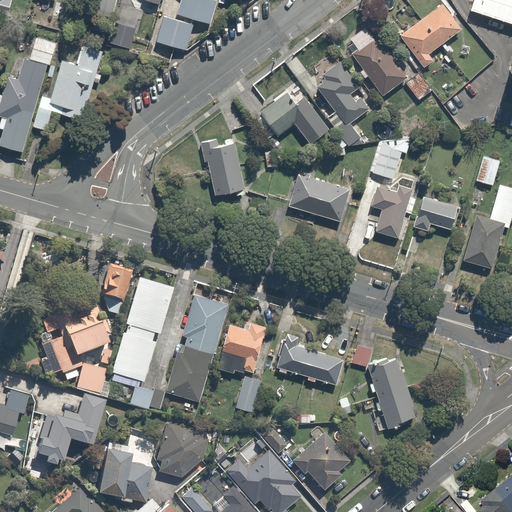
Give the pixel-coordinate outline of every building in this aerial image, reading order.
[(9,0),(0,0),(0,14),(4,16),(9,0)] [(116,0),(99,0),(96,12),(112,17),(116,0)] [(212,0),(181,0),(177,15),(210,24),(216,1),(212,0)] [(511,0),(473,0),(471,10),(511,24),(511,0)] [(442,4),(399,36),(424,68),(433,61),(428,55),(461,29),(442,4)] [(163,17),(156,42),(186,50),(193,25),(163,17)] [(136,29),(116,23),(110,43),(130,49),(136,29)] [(353,54),(382,96),(407,78),(384,46),(383,46),(380,42),(378,44),(367,27),(351,38),(359,50),(353,54)] [(19,79),(9,76),(3,95),(0,94),(0,103),(0,104),(0,116),(2,117),(0,124),(0,128),(4,130),(0,142),(0,144),(23,152),(48,65),(51,65),(56,43),(36,38),(30,59),(24,58),(19,79)] [(103,51),(84,45),(78,64),(62,59),(51,99),(42,96),(33,127),(48,132),(53,112),(83,121),(94,81),(99,82),(101,75),(97,74),(103,51)] [(325,81),(318,87),(347,126),(370,109),(361,97),(355,101),(350,94),(359,88),(339,62),(321,75),(325,81)] [(432,91),(419,74),(406,83),(419,101),(432,91)] [(329,130),(304,96),(297,102),(288,91),(260,112),(278,136),(294,123),(310,144),(329,130)] [(219,138),(202,141),(206,162),(209,162),(216,195),(246,188),(236,142),(234,143),(233,138),(225,139),(226,144),(220,145),(219,138)] [(411,139),(379,142),(370,172),(394,179),(402,153),(406,154),(411,139)] [(500,161),(483,157),(476,181),(493,185),(500,161)] [(350,189),(297,174),(287,207),(340,223),(350,189)] [(511,188),(499,184),(488,219),(476,215),(463,260),(493,269),(505,227),(509,228),(511,216),(511,188)] [(397,192),(377,187),(371,206),(382,209),(375,231),(399,238),(406,213),(411,214),(415,199),(410,197),(412,189),(399,186),(397,192)] [(458,207),(424,196),(414,227),(428,231),(430,224),(451,231),(458,207)] [(133,273),(110,267),(103,297),(126,303),(133,273)] [(176,290),(141,279),(113,374),(148,385),(176,290)] [(232,303),(198,293),(186,339),(190,340),(186,353),(183,352),(172,392),(205,401),(232,303)] [(105,323),(54,343),(63,367),(115,347),(105,323)] [(268,333),(234,325),(228,354),(242,358),(240,369),(259,374),(268,333)] [(306,338),(289,334),(279,370),(343,388),(350,364),(303,351),(306,338)] [(373,351),(357,347),(353,363),(368,367),(373,351)] [(401,358),(371,368),(391,427),(421,417),(401,358)] [(107,371),(87,365),(79,390),(99,397),(107,371)] [(265,383),(245,378),(236,409),(256,414),(265,383)] [(167,397),(134,387),(129,403),(162,413),(167,397)] [(35,450),(32,459),(55,466),(57,461),(62,462),(68,440),(85,445),(86,444),(92,446),(106,401),(83,394),(77,415),(64,410),(62,418),(53,416),(52,417),(46,415),(39,438),(41,439),(37,450),(35,450)] [(0,433),(11,437),(18,413),(6,410),(6,407),(0,404),(0,433)] [(200,430),(160,421),(151,460),(160,462),(157,474),(177,478),(178,472),(188,474),(191,463),(207,467),(212,443),(198,440),(200,430)] [(272,426),(263,434),(278,453),(287,445),(272,426)] [(327,433),(291,460),(306,480),(310,476),(323,494),(344,479),(340,473),(350,465),(327,433)] [(111,437),(102,497),(130,501),(131,499),(148,501),(153,468),(137,466),(138,458),(131,457),(133,440),(111,437)] [(14,450),(6,457),(14,466),(23,458),(14,450)] [(238,460),(225,472),(253,505),(258,501),(267,511),(270,509),(271,511),(270,511),(266,511),(263,508),(258,511),(285,511),(284,511),(299,498),(290,486),(295,482),(268,450),(246,470),(238,460)] [(482,507),(475,511),(511,511),(511,471),(476,499),(482,507)] [(103,511),(78,484),(46,511),(103,511)] [(255,511),(232,486),(211,507),(216,511),(255,511)] [(211,511),(194,493),(181,504),(188,511),(211,511)] [(155,501),(139,511),(157,511),(161,509),(155,501)]
